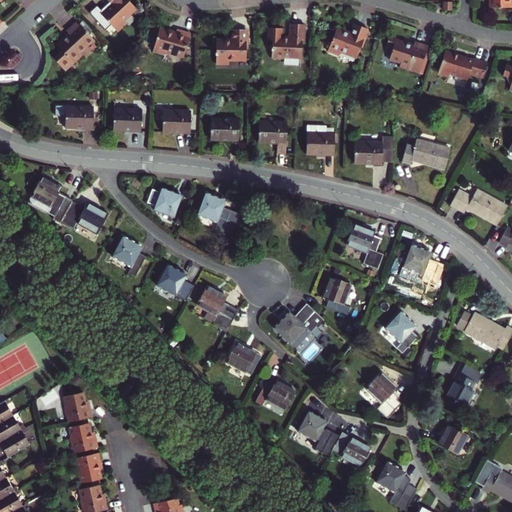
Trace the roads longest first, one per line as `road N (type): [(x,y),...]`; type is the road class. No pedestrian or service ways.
road 1 (residential): [(0,238),(280,511)]
road 2 (tertiary): [(98,159),(221,169),(362,197),(436,224),(470,249)]
road 3 (residential): [(470,249),(412,410),(421,467),(462,511)]
road 4 (residential): [(98,159),(122,199),(158,233),(266,284)]
road 5 (unknown): [(288,367),(248,327),(266,284),(323,313)]
road 6 (residential): [(511,36),(376,0)]
